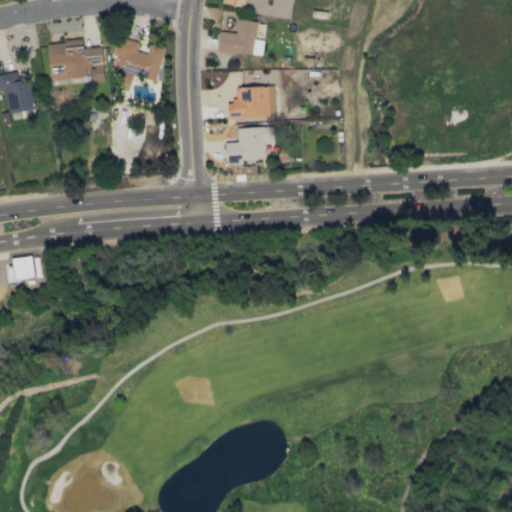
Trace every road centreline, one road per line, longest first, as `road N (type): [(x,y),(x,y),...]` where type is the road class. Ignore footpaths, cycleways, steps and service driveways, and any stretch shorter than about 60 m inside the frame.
road 1 (secondary): [(511,170),(195,191)]
road 2 (secondary): [(198,220),(511,201)]
road 3 (secondary): [(0,240),(198,220)]
road 4 (secondary): [(195,191),(0,207)]
road 5 (tertiary): [(188,0),(195,191)]
road 6 (residential): [(187,8),(76,5),(0,17)]
